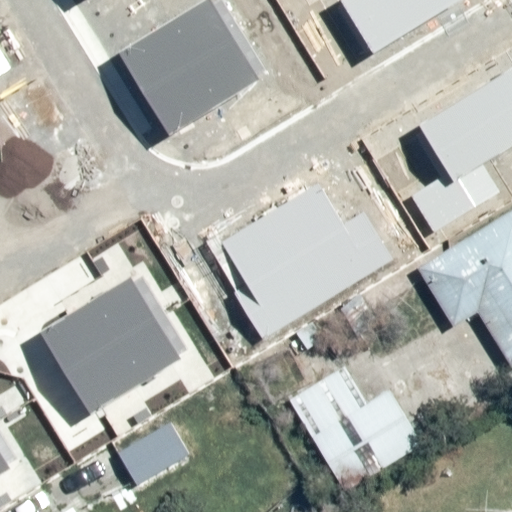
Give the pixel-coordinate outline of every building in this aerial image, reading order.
[(211,0),(204,0),(119,52),(168,131),(258,76),(211,0)] [(338,0),(370,52),(456,0),(338,0)] [(0,49),(0,77),(12,70),(0,49)] [(511,68),(418,123),(451,181),(511,145),(511,68)] [(320,187),(224,245),(247,282),(232,291),(261,339),(394,257),(364,209),(342,223),(320,187)] [(123,225),(102,192),(70,212),(66,205),(2,245),(27,286),(123,225)] [(511,218),(424,274),(461,332),(483,318),(511,369),(511,218)] [(131,277),(40,333),(90,412),(180,357),(131,277)] [(341,373),(289,400),(340,486),(476,412),(459,385),(410,416),(394,391),(365,409),(341,373)] [(194,453),(173,419),(120,452),(141,486),(194,453)]
